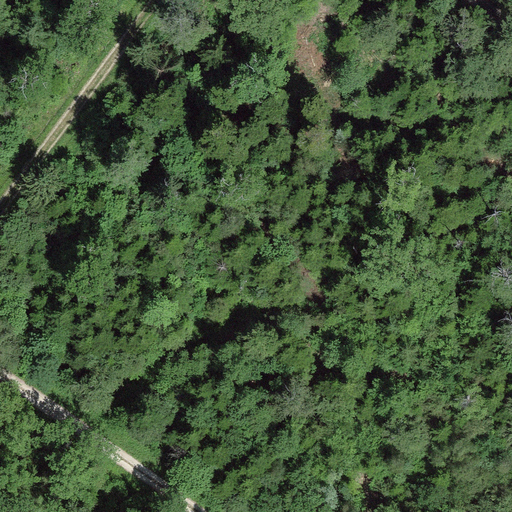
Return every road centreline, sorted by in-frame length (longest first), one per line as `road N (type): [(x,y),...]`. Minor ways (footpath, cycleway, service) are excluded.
road 1 (track): [(0,202),(153,0)]
road 2 (track): [(187,511),(0,373)]
